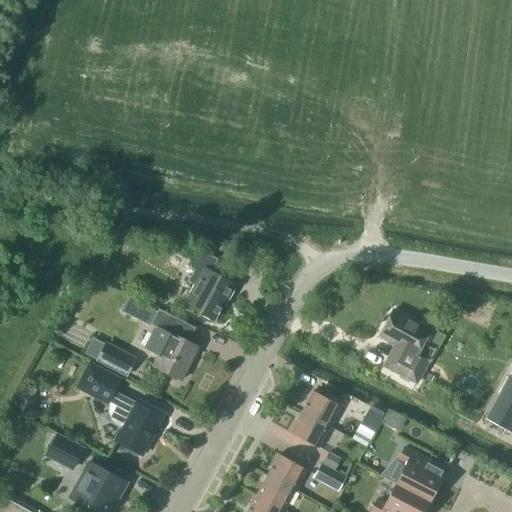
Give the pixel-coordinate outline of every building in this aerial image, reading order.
[(119,244),(117,257),(133,260),(135,246),(119,244)] [(237,286),(212,272),(219,260),(212,256),(194,254),(188,266),(194,270),(188,281),(195,285),(185,304),(213,320),(222,305),(225,307),(237,286)] [(198,347),(171,333),(167,331),(175,317),(159,309),(151,324),(156,327),(145,347),(159,355),(153,365),(181,380),(198,347)] [(429,361),(417,354),(430,330),(393,310),(379,335),(404,349),(400,358),(399,357),(392,370),(416,384),(429,361)] [(137,358),(106,342),(95,361),(126,378),(137,358)] [(162,416),(149,409),(136,402),(135,403),(114,392),(120,380),(90,364),(77,388),(111,405),(110,407),(109,412),(111,420),(115,423),(122,427),(115,441),(142,455),(162,416)] [(300,404),(313,382),(301,375),(288,397),(300,404)] [(511,379),(490,420),(511,431),(511,429),(511,379)] [(30,392),(23,391),(18,397),(18,404),(23,410),(30,410),(35,405),(36,397),(30,392)] [(329,427),(341,406),(313,391),(302,412),(329,427)] [(365,404),(357,418),(373,426),(380,412),(365,404)] [(390,426),(397,413),(388,408),(381,422),(390,426)] [(318,448),(329,427),(302,412),(290,433),(318,448)] [(84,448),(62,436),(56,448),(78,460),(84,448)] [(429,502),(446,469),(405,447),(398,460),(406,464),(396,484),(429,502)] [(62,467),(66,455),(47,449),(43,461),(62,467)] [(329,452),(323,463),(335,470),(341,458),(329,452)] [(306,469),(287,459),(279,454),(267,475),(295,490),(306,469)] [(115,504),(127,482),(97,465),(97,466),(89,462),(69,497),(95,511),(106,511),(112,502),(115,504)] [(346,476),(321,463),(313,477),(338,491),(346,476)] [(284,511),(295,490),(267,475),(256,496),(284,511)] [(423,511),(429,502),(396,484),(385,504),(377,500),(370,511),(423,511)] [(0,511),(31,511),(0,494),(0,511)] [(282,511),(284,511),(256,496),(246,511),(282,511)]
